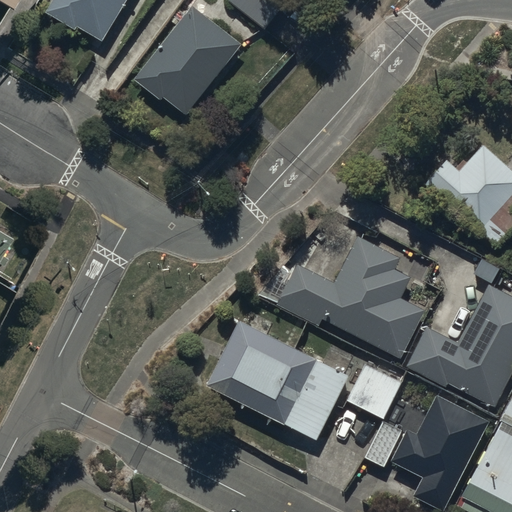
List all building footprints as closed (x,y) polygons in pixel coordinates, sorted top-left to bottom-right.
[(26,0),(0,0),(0,8),(16,18),(26,0)] [(57,0),(49,14),(103,48),(133,0),(57,0)] [(233,0),(225,10),(245,27),(267,0),(233,0)] [(244,51),(197,13),(139,85),(165,105),(168,101),(190,118),(244,51)] [(423,175),(496,237),(511,218),(511,166),(480,139),(458,165),(443,152),(423,175)] [(0,224),(0,254),(14,232),(0,224)] [(277,300),(398,360),(424,308),(399,295),(408,277),(391,269),(398,255),(356,233),(331,282),(295,264),(277,300)] [(495,405),(511,371),(511,294),(489,282),(459,341),(425,323),(406,361),(495,405)] [(209,381),(313,434),(345,370),(241,318),(209,381)] [(347,397),(383,415),(401,381),(365,362),(347,397)] [(408,431),(392,461),(423,477),(413,497),(441,511),(443,511),(490,422),(438,395),(417,436),(408,431)] [(366,454),(383,463),(401,428),(383,420),(366,454)] [(485,511),(511,511),(511,427),(499,421),(459,499),(485,511)]
